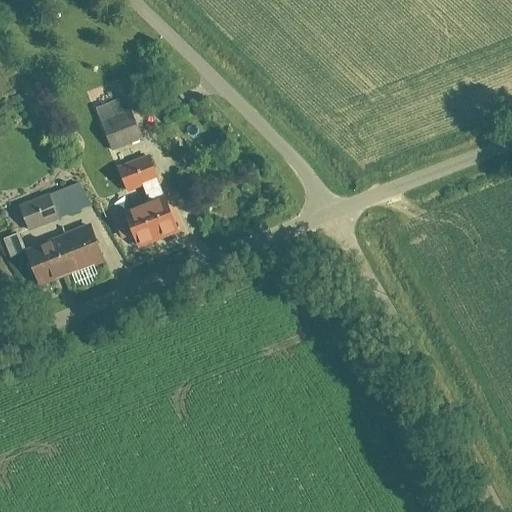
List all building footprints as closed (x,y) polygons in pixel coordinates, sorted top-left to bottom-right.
[(96,106),(113,151),(144,138),(127,94),(96,106)] [(117,165),(128,190),(159,178),(148,152),(117,165)] [(50,193),(59,215),(86,204),(78,182),(50,193)] [(17,200),(29,232),(60,219),(59,215),(50,193),(48,187),(17,200)] [(141,244),(179,230),(166,197),(128,211),(135,231),(141,244)] [(135,231),(128,211),(115,217),(122,236),(135,231)] [(29,254),(41,284),(106,259),(91,223),(27,248),(29,254)] [(0,238),(9,262),(29,254),(27,248),(19,229),(0,237),(0,238)]
